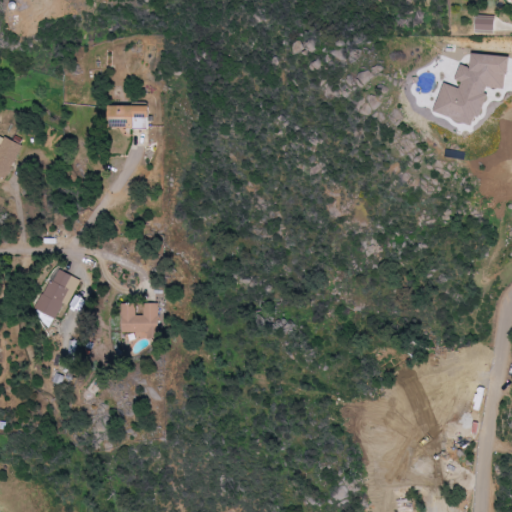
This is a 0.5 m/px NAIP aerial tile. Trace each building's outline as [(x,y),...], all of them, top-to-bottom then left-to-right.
[(497,32),(498,16),(479,15),(478,31),(497,32)] [(439,118),(476,120),(476,118),(485,118),(487,95),(488,88),(506,89),(507,75),(510,75),(511,57),(474,54),(473,67),(460,66),(460,81),(463,81),(463,86),(441,85),(439,118)] [(150,129),(151,107),(113,106),(113,128),(150,129)] [(0,149),(0,181),(2,177),(7,180),(24,146),(6,137),(0,149)] [(38,309),(57,318),(64,303),(70,306),(82,280),(57,268),(38,309)] [(123,304),(124,333),(137,332),(137,339),(148,339),(162,339),(161,303),(144,304),(145,315),(137,316),(136,304),(123,304)]
